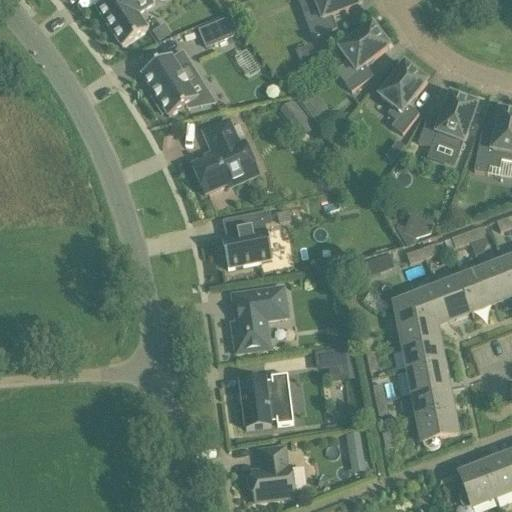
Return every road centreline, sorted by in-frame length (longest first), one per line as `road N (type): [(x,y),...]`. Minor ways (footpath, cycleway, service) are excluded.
road 1 (unclassified): [(158,365),(110,166),(76,103),(0,2)]
road 2 (unclassified): [(158,365),(0,383)]
road 3 (residential): [(511,87),(439,62),(396,0)]
road 4 (unclassified): [(177,511),(158,365)]
